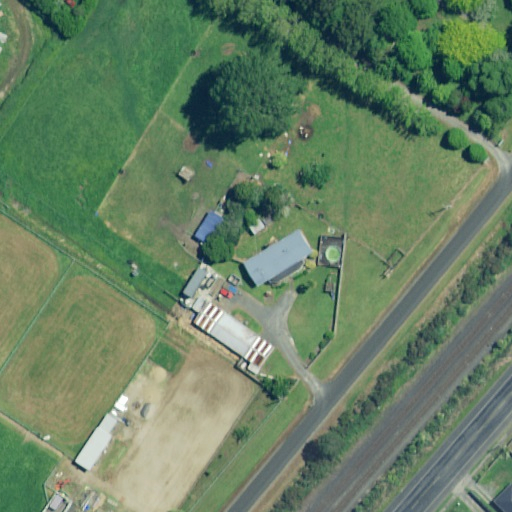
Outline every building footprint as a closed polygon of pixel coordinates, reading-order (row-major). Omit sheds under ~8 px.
[(184,166),(178,174),(189,181),(194,174),(184,166)] [(223,222),(214,216),(202,233),(212,239),(223,222)] [(266,227),(261,220),(250,227),(255,234),(266,227)] [(314,253),(300,230),(245,264),(259,287),(314,253)] [(201,315),(196,323),(260,368),(275,346),(211,301),(200,293),(191,306),(202,314),(201,315)] [(112,437),(98,428),(76,461),(90,471),(112,437)] [(511,511),(511,484),(497,498),(510,511),(511,511)]
